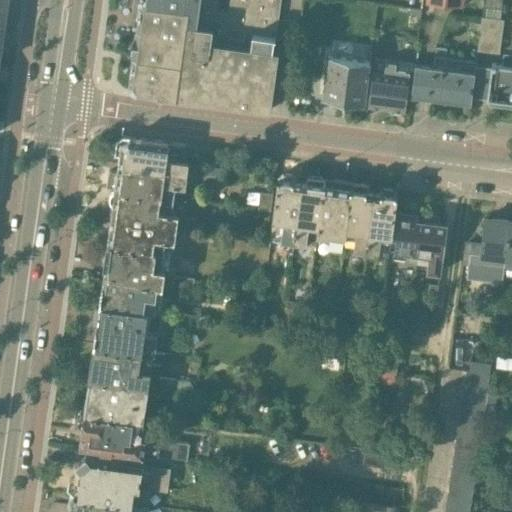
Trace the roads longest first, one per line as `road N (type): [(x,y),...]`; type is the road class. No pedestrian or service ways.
road 1 (residential): [(511,166),(53,102)]
road 2 (residential): [(28,511),(73,187),(44,160)]
road 3 (primary): [(0,479),(44,160)]
road 4 (residential): [(39,0),(32,3),(0,253)]
